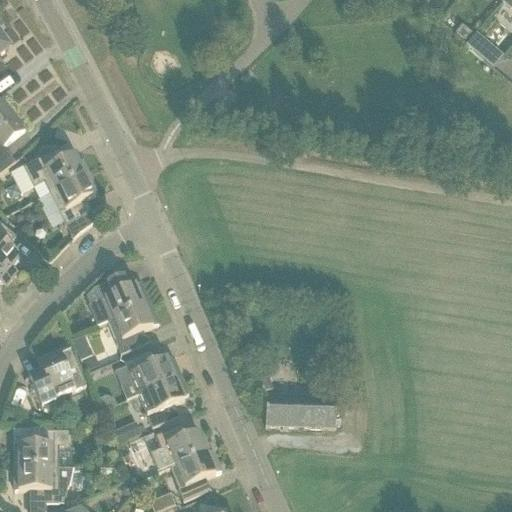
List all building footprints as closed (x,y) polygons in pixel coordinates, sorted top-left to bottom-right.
[(511,0),(504,0),(501,4),(511,12),(511,13),(511,0)] [(462,28),(455,35),(465,43),(471,36),(462,28)] [(0,58),(8,52),(0,40),(0,58)] [(3,150),(24,133),(0,102),(0,177),(15,166),(3,150)] [(74,158),(60,166),(54,154),(22,170),(33,191),(43,186),(48,197),(88,177),(81,163),(78,165),(74,158)] [(91,191),(94,190),(88,177),(48,197),(73,245),(80,238),(92,228),(81,206),(95,199),(91,191)] [(7,250),(16,240),(0,226),(0,274),(10,283),(15,277),(12,275),(11,271),(20,260),(7,250)] [(6,288),(10,283),(0,274),(0,285),(3,285),(6,288)] [(102,315),(107,325),(149,307),(140,287),(120,295),(115,284),(123,281),(122,280),(92,293),(86,300),(92,315),(102,315)] [(158,328),(149,307),(107,325),(115,345),(114,346),(120,359),(143,349),(138,337),(158,328)] [(40,374),(28,379),(31,387),(41,410),(43,413),(48,415),(62,410),(64,404),(63,400),(75,394),(85,390),(71,355),(63,358),(61,352),(43,360),(45,364),(37,367),(40,374)] [(146,357),(123,366),(129,379),(130,379),(138,399),(180,381),(172,360),(151,369),(146,357)] [(92,360),(80,365),(85,376),(100,370),(95,359),(92,360)] [(262,367),(256,370),(254,365),(243,369),(254,399),(271,393),(262,367)] [(180,381),(138,399),(146,419),(151,433),(179,421),(174,409),(184,404),(182,401),(188,398),(180,381)] [(336,405),(336,402),(266,399),(265,430),(335,432),(335,431),(347,431),(348,406),(336,405)] [(160,453),(149,457),(158,477),(169,472),(209,455),(204,442),(200,443),(197,436),(182,442),(177,430),(159,438),(154,440),(160,453)] [(57,450),(68,450),(68,436),(33,436),(33,449),(13,449),(13,472),(57,472),(57,450)] [(209,455),(169,472),(177,493),(182,506),(206,496),(200,484),(221,476),(211,455),(210,455),(209,455)] [(68,491),(72,472),(57,472),(13,472),(13,487),(17,487),(17,495),(33,495),(33,507),(30,507),(29,511),(43,511),(44,508),(58,508),(58,501),(64,501),(66,491),(68,491)] [(121,490),(121,495),(124,498),(129,498),(133,495),(133,490),(129,487),(125,487),(121,490)]
